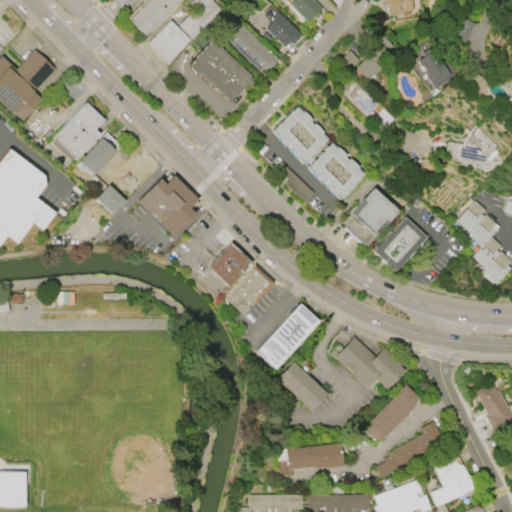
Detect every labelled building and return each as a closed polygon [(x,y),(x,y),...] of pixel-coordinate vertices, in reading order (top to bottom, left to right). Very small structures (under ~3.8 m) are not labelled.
[(128,20),(147,0),(179,0),(144,36),(128,20)] [(190,0),(210,0),(220,9),(190,39),(177,26),(187,16),(191,20),(200,11),(190,1),(190,0)] [(312,0),(321,9),(306,23),(288,4),(291,2),(289,0),(312,0)] [(380,0),(409,0),(412,11),(389,16),(386,2),(381,3),(380,0)] [(277,13),(300,36),(292,45),(288,42),(283,47),(264,29),(270,23),(269,21),(277,13)] [(168,20),(190,41),(167,65),(145,44),(168,20)] [(465,42),(468,32),(478,35),(476,42),(482,44),(487,29),(457,20),(451,38),(465,42)] [(242,25),(277,60),(268,69),(265,66),(259,72),(226,40),(242,25)] [(376,68),(364,81),(351,69),(361,59),(357,55),(378,34),(390,45),(372,65),(376,68)] [(251,80),(230,102),(229,101),(228,103),(222,97),(223,95),(221,93),(219,94),(212,88),(213,87),(210,83),(209,84),(202,78),(203,77),(200,74),(198,76),(190,68),(190,67),(189,66),(191,65),(190,63),(193,59),(195,61),(212,42),(219,49),(220,48),(252,78),(251,79),(251,80)] [(21,120),(0,100),(0,57),(14,70),(33,50),(53,69),(32,92),(40,99),(21,120)] [(425,88),(418,76),(410,61),(416,57),(414,54),(421,50),(424,54),(426,53),(435,67),(445,61),(453,74),(428,90),(426,87),(425,88)] [(341,94),(364,116),(375,105),(352,82),(341,94)] [(85,103),(104,120),(95,130),(99,135),(75,161),(72,158),(69,162),(50,145),(54,140),(52,138),(85,103)] [(314,123),(326,136),(325,137),(327,139),(323,143),(317,149),(318,150),(315,153),(314,152),(308,158),(309,159),(304,164),(303,162),(301,165),(295,159),(294,160),(291,156),(292,156),(290,154),(290,155),(287,152),(288,151),(286,150),(288,148),(285,145),(283,148),(280,145),(281,143),(279,141),(278,142),(275,139),(276,139),(270,132),(275,127),(274,126),(278,123),(279,124),(281,121),(280,121),(285,116),(286,117),(288,115),(287,113),(291,109),(292,111),(296,107),(300,111),(300,112),(301,113),(302,111),(311,121),(309,122),(312,125),(314,123)] [(459,144),(468,133),(469,133),(474,127),(496,145),(481,163),(458,158),(458,160),(443,157),(446,141),(459,144)] [(100,138),(115,151),(93,176),(78,162),(100,138)] [(362,175),(360,178),(361,179),(357,184),(355,182),(354,184),(355,185),(350,190),(349,189),(340,199),(335,194),(332,197),(323,188),(324,186),(321,183),(319,184),(316,181),(316,180),(314,178),(314,179),(311,176),(311,175),(305,169),(311,163),(312,164),(317,158),(316,157),(322,151),(322,152),(329,144),(335,149),(337,147),(346,156),(344,158),(347,161),(349,160),(357,168),(356,169),(362,175)] [(0,159),(7,150),(42,177),(43,186),(33,199),(53,214),(40,232),(30,225),(14,245),(4,238),(0,243),(0,159)] [(174,176),(199,201),(190,209),(193,212),(170,236),(160,225),(161,223),(152,214),(150,215),(137,203),(160,180),(165,185),(174,176)] [(108,186),(125,202),(112,215),(96,199),(108,186)] [(372,188),(396,211),(363,246),(360,243),(359,245),(340,226),(341,225),(339,223),(372,188)] [(511,217),(501,212),(508,195),(511,197),(511,217)] [(477,248),(465,235),(466,234),(453,221),(464,209),(465,210),(474,201),(482,210),(481,211),(497,227),(489,237),(498,246),(493,250),(496,253),(498,251),(508,261),(504,266),(507,269),(492,285),(490,283),(489,284),(480,275),(480,274),(479,272),(481,270),(468,257),(477,248)] [(424,238),(392,272),(370,252),(403,218),(424,238)] [(225,286),(218,280),(216,282),(205,272),(207,270),(203,267),(226,242),(247,262),(225,286)] [(270,283),(239,316),(220,298),(251,265),(253,267),(255,265),(265,274),(263,276),(270,283)] [(295,304),(314,321),(270,369),(251,351),(295,304)] [(363,388),(331,358),(350,338),(371,357),(380,348),(402,369),(383,389),(372,379),(363,388)] [(289,361),(324,394),(308,411),(273,378),(289,361)] [(472,392),(490,383),(493,390),(496,389),(511,418),(489,430),(482,417),(485,416),(472,392)] [(398,421),(383,436),(382,435),(375,443),(360,429),(367,422),(402,385),(418,400),(398,421)] [(385,453),(420,434),(417,429),(431,421),(443,443),(378,478),(373,467),(383,462),(381,459),(387,456),(385,453)] [(282,450),(337,443),(340,466),(311,469),(311,467),(292,469),(293,475),(278,477),(278,473),(276,473),(275,464),(276,464),(276,461),(284,460),(282,450)] [(428,493),(440,487),(430,466),(456,454),(472,489),(434,507),(428,493)] [(371,496),(414,480),(421,495),(423,495),(428,509),(418,511),(417,508),(406,511),(372,511),(372,507),(375,507),(371,496)] [(299,509),(283,509),(283,511),(255,511),(256,510),(249,510),(248,511),(238,511),(238,508),(246,508),(246,495),(299,495),(299,509)] [(366,495),(366,510),(350,509),(350,511),(322,511),(322,509),(306,509),(306,495),(366,495)]
